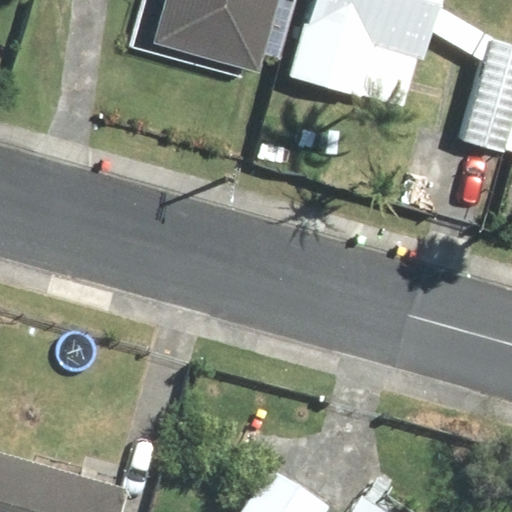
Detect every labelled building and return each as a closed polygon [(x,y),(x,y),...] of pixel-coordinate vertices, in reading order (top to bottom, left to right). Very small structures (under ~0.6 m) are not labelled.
[(149,0),(138,40),(242,70),(261,0),(149,0)] [(434,0),(297,0),(274,77),(401,115),(434,0)] [(0,458),(0,511),(106,511),(113,492),(0,458)] [(313,511),(315,509),(257,473),(233,511),(313,511)] [(372,511),(352,499),(343,511),(372,511)]
